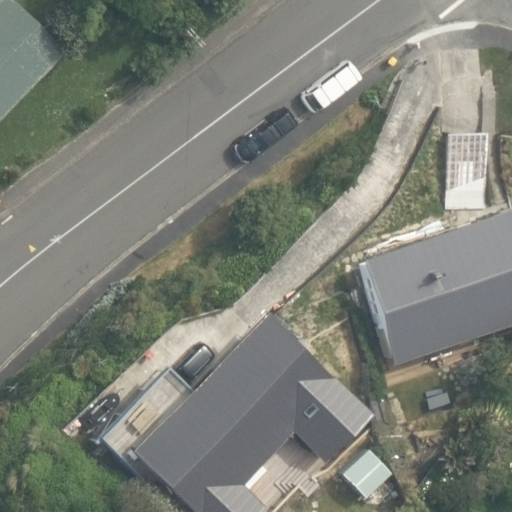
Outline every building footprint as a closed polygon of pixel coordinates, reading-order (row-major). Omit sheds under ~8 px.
[(0,112),(51,61),(0,11),(0,112)] [(440,132),(442,207),(485,206),(483,131),(440,132)] [(351,253),(387,361),(511,318),(511,291),(511,246),(497,204),(351,253)] [(120,448),(189,511),(206,511),(332,379),(254,306),(120,448)] [(336,468),(363,494),(386,470),(359,444),(336,468)]
